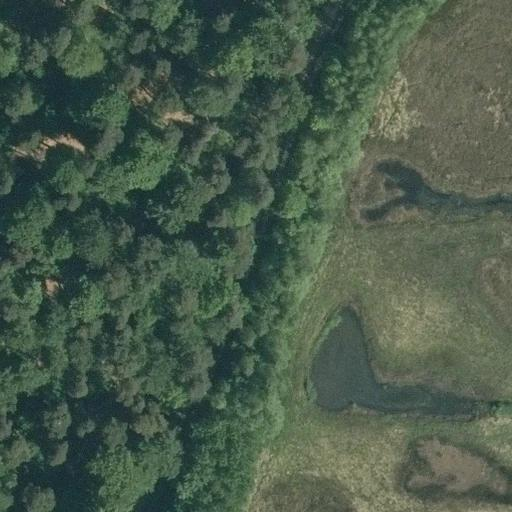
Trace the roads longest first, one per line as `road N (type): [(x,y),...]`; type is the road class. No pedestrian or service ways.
road 1 (track): [(129,511),(162,448),(335,0)]
road 2 (track): [(0,220),(127,0)]
